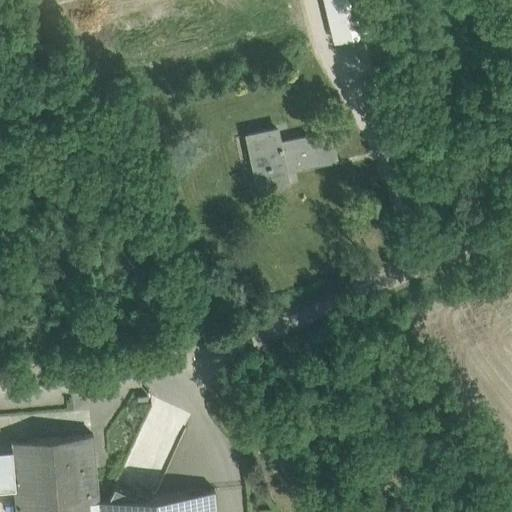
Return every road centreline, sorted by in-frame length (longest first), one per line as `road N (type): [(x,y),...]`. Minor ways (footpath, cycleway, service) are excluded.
road 1 (unclassified): [(0,384),(210,369),(511,235)]
road 2 (track): [(210,369),(330,511)]
